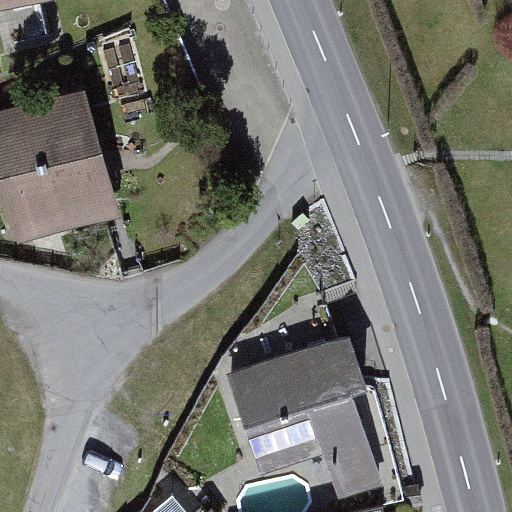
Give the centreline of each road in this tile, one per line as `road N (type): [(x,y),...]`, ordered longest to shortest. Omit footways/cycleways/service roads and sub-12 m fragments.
road 1 (secondary): [(475,511),(430,330),(354,123)]
road 2 (residential): [(354,123),(147,311)]
road 3 (residential): [(147,311),(58,511)]
road 4 (residential): [(147,311),(0,286)]
road 5 (secondary): [(354,123),(301,0)]
